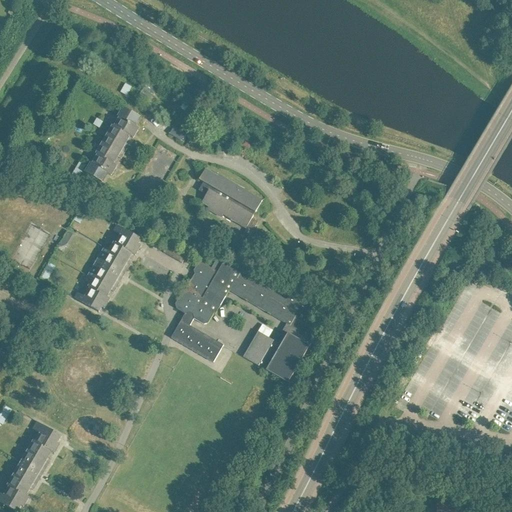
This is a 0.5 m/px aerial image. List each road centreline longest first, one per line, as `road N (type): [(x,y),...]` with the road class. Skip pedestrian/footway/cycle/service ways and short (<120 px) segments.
road 1 (tertiary): [(511,209),(453,169),(304,124),(103,0)]
road 2 (tertiary): [(293,511),(511,111)]
road 3 (residential): [(85,511),(170,323),(168,293),(181,269),(148,251)]
road 4 (unclassified): [(257,511),(379,256)]
road 5 (residential): [(379,256),(301,237),(257,181),(184,150),(148,123)]
